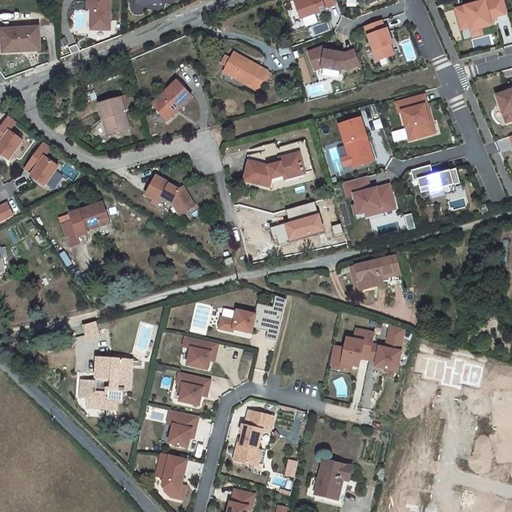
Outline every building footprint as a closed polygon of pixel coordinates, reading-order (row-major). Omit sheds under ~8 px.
[(110,30),(110,0),(88,0),(88,9),(92,9),(91,30),(110,30)] [(295,0),(302,18),(326,9),(326,7),(325,5),(329,3),(330,6),(338,3),(337,0),(295,0)] [(509,13),(505,0),(490,0),(457,9),(459,19),(468,16),(471,27),(472,31),(481,28),(492,26),(491,21),(496,20),(495,17),(509,13)] [(468,16),(459,19),(462,30),(471,27),(468,16)] [(386,29),(382,20),(366,26),(378,60),(394,54),(391,44),(393,43),(388,29),(386,29)] [(0,50),(36,50),(37,26),(0,26),(0,50)] [(481,28),(472,31),(473,37),(483,35),(481,28)] [(325,46),(310,51),(316,69),(322,67),(342,70),(342,68),(347,69),(361,64),(355,49),(345,53),(332,51),(326,50),(325,46)] [(266,72),(235,54),(224,71),(256,89),(266,72)] [(176,78),(160,93),(164,98),(155,106),(167,118),(192,94),(176,78)] [(511,89),(508,91),(497,95),(507,122),(511,120),(511,89)] [(151,102),(155,106),(164,98),(160,93),(151,102)] [(428,104),(425,94),(397,102),(399,111),(402,111),(410,139),(433,133),(425,105),(428,104)] [(128,127),(120,97),(97,102),(101,116),(104,115),(109,133),(128,127)] [(425,105),(433,133),(435,132),(428,104),(425,105)] [(363,116),(375,114),(374,105),(361,107),(363,116)] [(0,151),(12,160),(26,141),(13,131),(19,122),(12,117),(0,132),(0,151)] [(368,136),(361,118),(340,124),(350,156),(352,163),(353,167),(373,161),(365,137),(368,136)] [(405,129),(392,132),(394,142),(407,139),(405,129)] [(365,137),(373,161),(375,160),(368,136),(365,137)] [(48,157),(55,148),(47,143),(28,169),(35,174),(33,176),(46,186),(61,167),(48,157)] [(352,163),(350,156),(343,158),(345,165),(352,163)] [(297,166),(295,160),(266,167),(248,162),(242,180),(270,188),(273,181),(284,178),(285,181),(304,175),(301,165),(297,166)] [(432,174),(430,165),(410,170),(412,180),(417,179),(420,192),(428,190),(429,194),(443,191),(444,191),(443,187),(453,185),(459,183),(455,168),(432,174)] [(169,181),(155,174),(144,193),(159,202),(163,196),(174,202),(175,203),(182,215),(195,205),(182,187),(178,189),(168,184),(169,181)] [(372,189),(368,176),(345,182),(349,196),(356,194),(358,204),(355,205),(357,214),(367,211),(368,215),(384,211),(383,205),(396,201),(391,184),(372,189)] [(453,185),(443,187),(444,191),(443,191),(444,195),(455,192),(453,185)] [(383,205),(384,211),(398,208),(396,201),(383,205)] [(314,202),(287,210),(290,223),(271,228),(274,236),(277,235),(280,244),(324,231),(319,214),(318,214),(314,202)] [(62,224),(67,239),(78,236),(86,233),(84,228),(90,227),(92,231),(109,225),(102,203),(70,213),(72,221),(62,224)] [(0,223),(14,216),(8,204),(0,208),(0,223)] [(374,223),(377,236),(416,229),(413,215),(374,223)] [(82,242),(78,236),(67,239),(69,245),(82,242)] [(0,279),(6,279),(6,274),(9,273),(11,273),(7,250),(0,251),(0,279)] [(398,256),(359,265),(364,289),(404,280),(398,256)] [(358,291),(364,289),(359,265),(352,267),(358,291)] [(225,320),(222,331),(236,334),(236,332),(254,336),(255,331),(270,334),(274,318),(273,318),(264,316),(259,315),(258,317),(240,313),(238,323),(225,320)] [(95,323),(83,327),(88,340),(99,337),(95,323)] [(387,348),(381,346),(378,360),(376,366),(399,371),(403,352),(402,351),(407,330),(393,325),(387,348)] [(353,363),(360,365),(362,357),(370,359),(374,344),(377,332),(358,328),(356,338),(349,337),(347,347),(343,361),(353,363)] [(189,366),(209,371),(211,361),(213,354),(218,355),(220,345),(188,338),(185,348),(193,350),(189,366)] [(347,347),(337,344),(333,363),(352,367),(353,363),(343,361),(347,347)] [(378,360),(381,346),(374,344),(370,359),(378,360)] [(132,359),(98,358),(98,378),(101,378),(101,382),(98,382),(97,391),(125,391),(125,390),(128,390),(128,388),(128,369),(131,369),(132,359)] [(183,395),(181,403),(201,408),(203,398),(205,391),(210,392),(212,383),(181,375),(179,385),(181,385),(185,386),(183,395)] [(97,391),(98,382),(84,382),(84,399),(91,399),(91,408),(120,409),(121,401),(125,401),(125,391),(97,391)] [(277,418),(252,411),(248,426),(245,425),(243,434),(245,434),(243,445),(240,444),(236,460),(254,465),(258,449),(260,450),(266,430),(273,433),(277,418)] [(196,433),(200,419),(172,412),(169,426),(175,427),(170,445),(188,449),(191,439),(193,432),(196,433)] [(258,449),(254,465),(260,467),(264,451),(260,450),(258,449)] [(164,480),(163,487),(165,492),(180,496),(182,487),(188,462),(162,456),(156,478),(164,480)] [(353,480),(356,468),(328,461),(321,493),(343,498),(347,479),(353,480)] [(301,465),(293,463),(290,477),(298,479),(301,465)] [(347,508),(353,480),(347,479),(343,498),(321,493),(319,502),(347,508)] [(180,496),(165,492),(165,493),(171,499),(183,502),(187,488),(182,487),(180,496)] [(248,511),(250,508),(253,509),(256,495),(236,490),(233,503),(232,503),(229,511),(248,511)]
